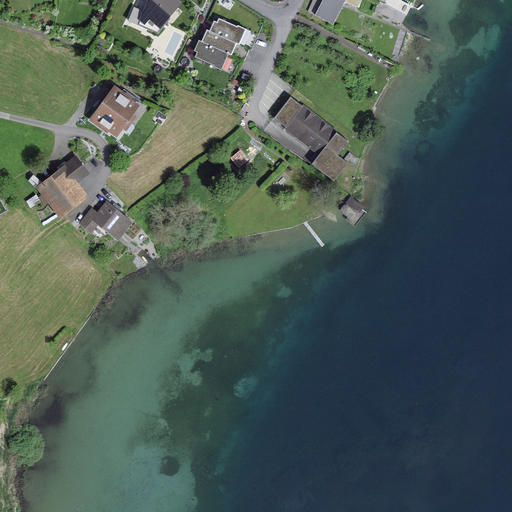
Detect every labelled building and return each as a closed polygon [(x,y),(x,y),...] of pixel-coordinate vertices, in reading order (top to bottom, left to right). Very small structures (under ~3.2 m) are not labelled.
[(150,17),(160,26),(179,4),(174,0),(150,0),(149,2),(141,19),(145,23),(150,17)] [(323,0),(316,14),(337,24),(348,2),(359,7),(362,0),(323,0)] [(210,32),(236,43),(239,44),(245,30),(219,19),(217,23),(214,21),(210,32)] [(207,30),(202,43),(229,54),(231,55),(236,43),(210,32),(207,30)] [(222,68),(229,54),(202,43),(199,41),(195,51),(198,52),(195,57),(222,68)] [(126,120),(137,106),(115,90),(104,105),(126,120)] [(354,139),(296,96),(281,117),(285,121),(282,125),(324,156),(320,161),(342,178),(355,161),(343,153),(354,139)] [(116,135),(126,120),(104,105),(94,119),(116,135)] [(239,168),(250,160),(241,149),(231,157),(239,168)] [(75,160),(40,188),(61,215),(84,197),(73,182),(85,172),(75,160)] [(130,236),(140,222),(116,204),(108,214),(101,208),(88,224),(106,238),(115,225),(130,236)]
